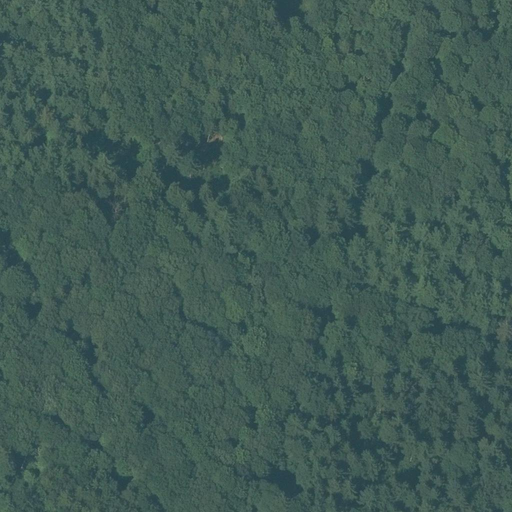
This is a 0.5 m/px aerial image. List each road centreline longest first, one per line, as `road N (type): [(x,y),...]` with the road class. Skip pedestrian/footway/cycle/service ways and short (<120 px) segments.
road 1 (track): [(0,187),(511,367)]
road 2 (track): [(267,511),(435,0)]
road 3 (track): [(215,511),(0,257)]
road 4 (track): [(0,446),(149,511)]
